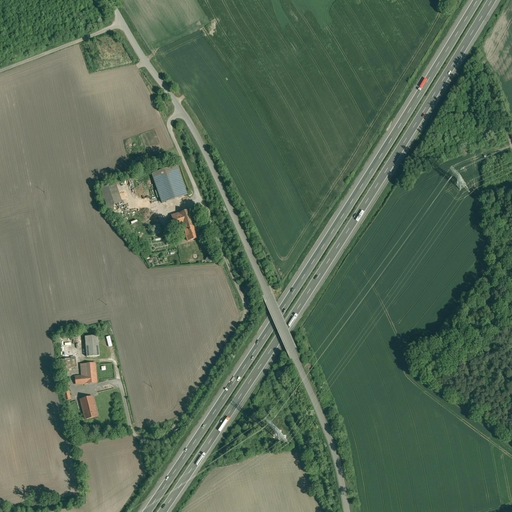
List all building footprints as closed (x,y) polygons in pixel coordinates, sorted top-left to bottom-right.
[(177,175),(155,182),(157,189),(146,193),(148,200),(160,196),(163,204),(185,196),(179,181),(177,175)] [(140,176),(124,181),(127,192),(140,187),(139,183),(142,182),(140,176)] [(99,187),(106,212),(113,210),(111,205),(120,203),(114,183),(99,187)] [(156,210),(144,213),(148,227),(159,224),(156,210)] [(189,210),(171,216),(175,228),(182,226),(193,222),(189,210)] [(193,222),(182,226),(187,241),(199,238),(198,233),(197,233),(193,222)] [(170,224),(158,227),(159,233),(172,230),(170,224)] [(97,336),(85,337),(87,357),(99,356),(97,336)] [(75,358),(60,360),(62,373),(67,373),(71,372),(70,368),(76,367),(75,358)] [(95,363),(80,364),(82,376),(75,377),(76,385),(97,383),(95,363)] [(63,383),(62,383),(65,401),(70,400),(67,382),(63,383)] [(92,397),(80,400),(85,420),(97,417),(92,397)]
